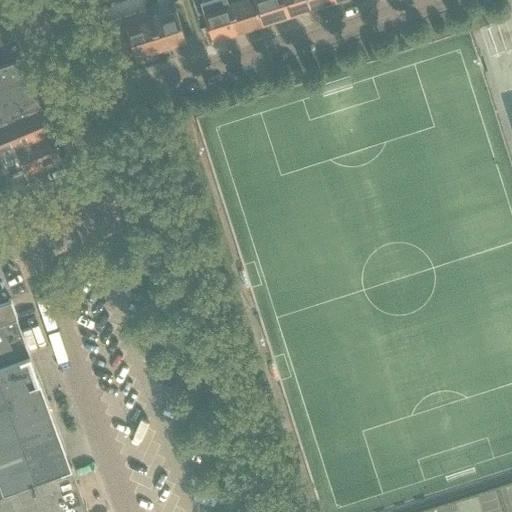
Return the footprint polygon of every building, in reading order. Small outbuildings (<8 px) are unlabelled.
[(199,0),(208,26),(213,39),(238,30),(228,0),(227,0),(199,0)] [(227,0),(228,0),(238,30),(262,22),(254,0),(227,0)] [(281,0),(254,0),(262,22),(287,15),(281,0)] [(281,0),(287,15),(311,7),(309,0),(281,0)] [(2,1),(0,1),(0,63),(6,61),(0,45),(0,44),(17,39),(3,1),(2,1)] [(175,9),(150,17),(160,47),(185,38),(175,9)] [(160,47),(150,17),(148,10),(107,23),(119,59),(134,54),(135,55),(160,47)] [(0,44),(0,45),(6,61),(23,55),(17,39),(0,44)] [(0,63),(0,124),(7,122),(41,108),(38,101),(39,101),(23,55),(6,61),(0,63)] [(41,108),(7,122),(25,168),(26,168),(59,154),(49,130),(51,129),(41,108)] [(25,168),(7,122),(0,124),(0,179),(8,176),(8,175),(25,168)] [(0,363),(25,354),(28,353),(14,316),(15,315),(9,298),(0,300),(0,363)] [(32,372),(25,354),(0,363),(0,491),(70,466),(69,466),(67,467),(60,449),(63,448),(34,371),(32,372)] [(70,466),(0,491),(0,511),(61,511),(65,511),(75,511),(86,508),(70,466)]
